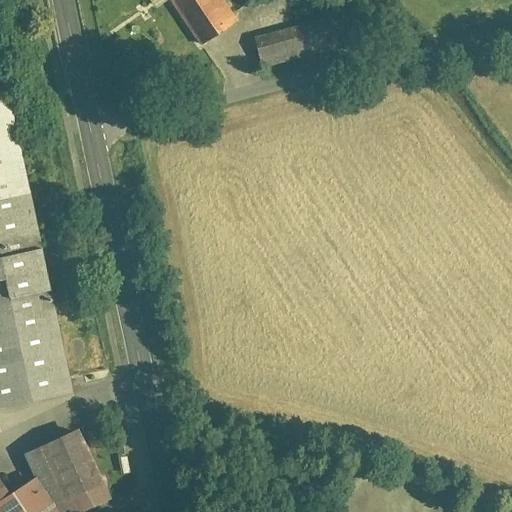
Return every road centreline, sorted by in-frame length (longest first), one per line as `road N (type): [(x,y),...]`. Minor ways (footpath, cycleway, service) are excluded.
road 1 (residential): [(87,123),(390,53),(511,35)]
road 2 (tertiary): [(87,123),(168,511)]
road 3 (unknown): [(0,430),(142,384)]
road 4 (tertiary): [(61,0),(87,123)]
